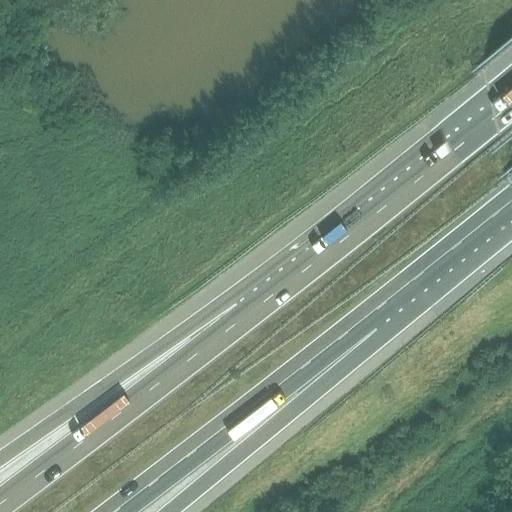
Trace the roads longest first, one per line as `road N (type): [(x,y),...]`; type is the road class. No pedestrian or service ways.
road 1 (motorway): [(511,104),(250,316)]
road 2 (motorway): [(250,316),(0,504)]
road 3 (motorway): [(113,511),(362,322)]
road 4 (motorway): [(250,316),(116,378),(0,461)]
road 5 (motorway): [(176,511),(312,400),(362,322)]
road 6 (motorway): [(362,322),(511,201)]
